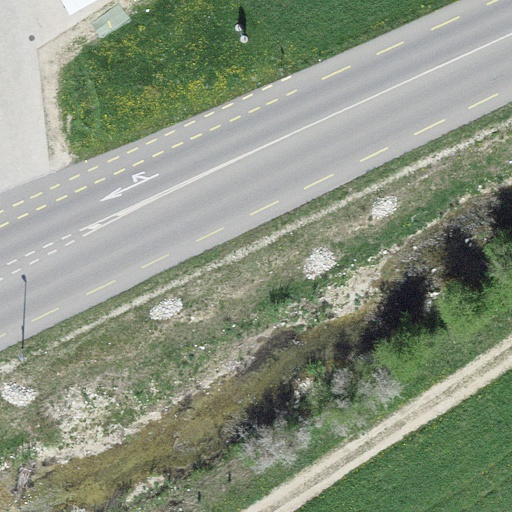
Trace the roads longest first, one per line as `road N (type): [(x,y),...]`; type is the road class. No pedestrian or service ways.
road 1 (primary): [(511,35),(0,269)]
road 2 (track): [(511,353),(270,511)]
